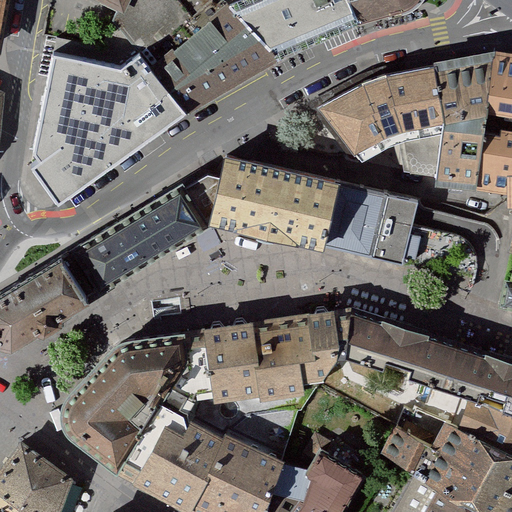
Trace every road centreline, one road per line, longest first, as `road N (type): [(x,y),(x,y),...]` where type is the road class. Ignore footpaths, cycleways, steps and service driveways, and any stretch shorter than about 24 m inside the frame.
road 1 (residential): [(34,0),(8,199),(20,232),(37,236),(66,226),(214,133)]
road 2 (residential): [(214,133),(325,66),(467,26),(502,0)]
road 3 (residential): [(214,133),(494,205)]
